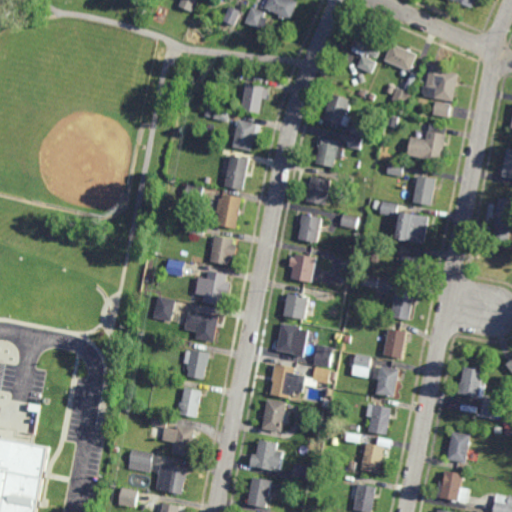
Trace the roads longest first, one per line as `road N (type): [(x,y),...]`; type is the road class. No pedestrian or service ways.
road 1 (residential): [(339,0),(298,103),(218,511)]
road 2 (residential): [(511,6),(496,51),(408,511)]
road 3 (residential): [(496,51),(372,0)]
